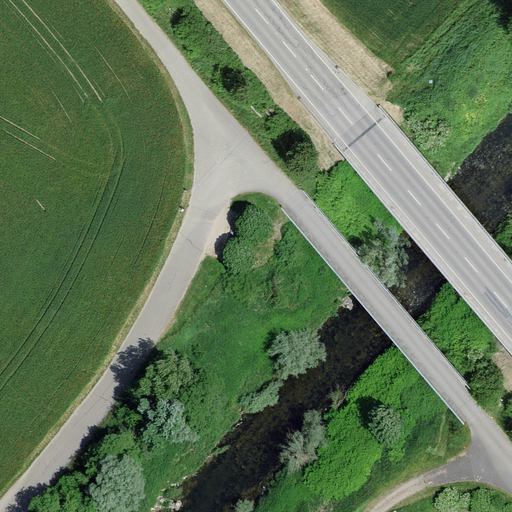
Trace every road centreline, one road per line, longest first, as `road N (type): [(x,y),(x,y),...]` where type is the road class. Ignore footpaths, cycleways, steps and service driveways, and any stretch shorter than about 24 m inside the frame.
road 1 (track): [(10,511),(139,343),(218,176),(240,151)]
road 2 (tertiary): [(247,0),(511,313)]
road 3 (track): [(240,151),(293,194),(504,452)]
road 4 (track): [(240,151),(124,0)]
road 5 (track): [(504,452),(404,489),(375,511)]
